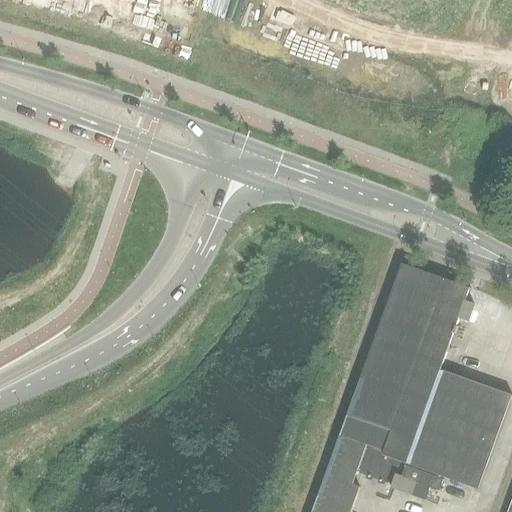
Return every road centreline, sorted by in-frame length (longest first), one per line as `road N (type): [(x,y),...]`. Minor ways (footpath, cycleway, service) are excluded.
road 1 (tertiary): [(0,401),(106,350),(156,313),(213,232),(234,176)]
road 2 (tertiary): [(202,164),(166,257),(138,295),(100,328),(0,382)]
road 3 (secondary): [(511,267),(393,200),(230,142)]
road 4 (secondary): [(234,176),(511,267)]
road 5 (secondary): [(230,142),(0,66)]
road 6 (secondary): [(0,92),(202,164)]
